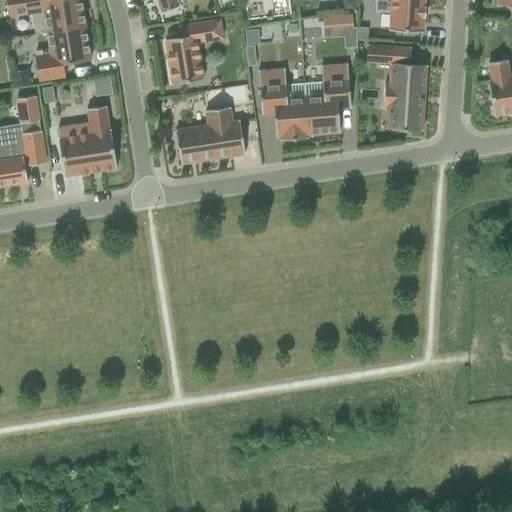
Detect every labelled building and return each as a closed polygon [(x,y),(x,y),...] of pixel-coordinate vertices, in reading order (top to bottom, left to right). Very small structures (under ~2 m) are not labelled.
[(31,13),(34,34),(34,35),(46,33),(84,27),(80,0),(6,0),(8,16),(31,13)] [(156,0),(161,12),(178,6),(175,0),(156,0)] [(270,0),(271,18),(291,17),(290,0),(270,0)] [(422,33),(423,18),(424,18),(425,7),(423,7),(423,0),(375,0),(375,11),(390,12),(389,30),(422,33)] [(353,14),(324,16),(325,37),(340,36),(340,29),(354,28),(353,14)] [(165,39),(172,84),(203,79),(197,42),(222,38),(219,20),(179,26),(181,37),(165,39)] [(359,25),(359,38),(369,38),(369,26),(359,25)] [(90,61),(84,27),(46,33),(49,49),(35,51),(36,57),(34,57),(38,81),(64,77),(62,65),(90,61)] [(386,129),(422,131),(426,65),(409,64),(410,48),(366,45),(365,63),(367,63),(367,56),(385,57),(385,64),(389,64),(388,84),(384,83),(382,108),(387,108),(386,129)] [(511,77),(509,78),(506,61),(488,63),(491,81),(488,82),(493,116),(511,112),(511,77)] [(302,84),(303,96),(304,96),(307,135),(339,133),(337,109),(350,108),(346,64),(319,67),(321,82),(302,84)] [(304,96),(303,96),(286,98),(283,69),(257,72),(261,115),(273,114),(276,138),(279,138),(279,141),(307,138),(307,135),(304,96)] [(10,73),(12,88),(28,86),(26,70),(10,73)] [(95,95),(111,93),(109,77),(93,79),(95,95)] [(45,163),(35,96),(16,99),(21,134),(0,137),(0,186),(27,182),(24,165),(26,164),(27,166),(45,163)] [(58,138),(64,177),(116,168),(110,130),(109,130),(105,106),(87,109),(90,133),(73,135),(72,126),(57,128),(59,138),(58,138)] [(244,154),(239,121),(231,122),(229,107),(205,111),(207,126),(175,131),(180,164),(244,154)]
